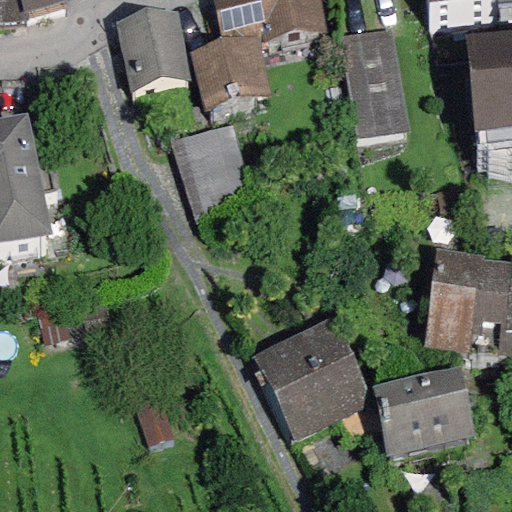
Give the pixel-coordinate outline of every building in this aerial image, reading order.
[(0,0),(0,23),(25,21),(23,14),(20,0),(0,0)] [(66,10),(63,2),(67,0),(20,0),(23,14),(25,21),(66,10)] [(316,0),(211,0),(219,39),(221,51),(257,43),(322,32),(316,0)] [(176,11),(115,23),(129,92),(190,80),(176,11)] [(389,32),(339,40),(354,140),(404,133),(389,32)] [(511,32),(464,37),(474,133),(479,132),(480,145),(511,141),(511,32)] [(219,39),(188,46),(203,112),(270,97),(257,43),(221,51),(219,39)] [(0,242),(49,233),(28,116),(0,121),(0,242)] [(232,126),(169,145),(193,223),(256,204),(232,126)] [(511,355),(511,344),(511,310),(509,261),(435,250),(424,347),(459,354),(511,355)] [(336,318),(251,357),(293,441),(369,405),(336,318)] [(460,368),(369,387),(384,457),(474,439),(460,368)]
